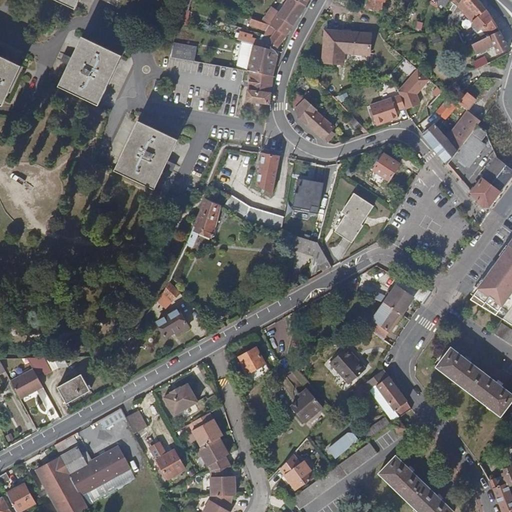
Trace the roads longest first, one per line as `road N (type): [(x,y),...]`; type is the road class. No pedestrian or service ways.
road 1 (residential): [(320,0),(290,55),(278,106),(284,128),(330,153),(392,134),(411,137),(492,225)]
road 2 (residential): [(451,284),(375,254),(212,345)]
road 3 (residential): [(451,284),(402,365),(492,511)]
road 4 (residential): [(212,345),(0,463)]
road 5 (residential): [(255,511),(262,486),(212,345)]
